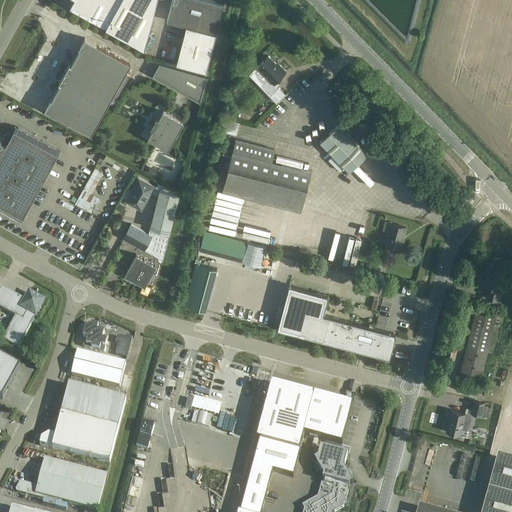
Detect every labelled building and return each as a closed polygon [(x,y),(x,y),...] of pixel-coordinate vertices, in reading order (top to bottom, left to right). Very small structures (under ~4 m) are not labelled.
[(157,0),(73,0),(70,7),(145,48),(157,0)] [(216,33),(224,0),(172,0),(167,20),(186,26),(177,63),(206,71),(216,33)] [(45,109),(54,113),(91,134),(130,63),(85,38),(79,47),(80,48),(71,65),(69,63),(59,82),(61,83),(52,100),(51,99),(45,109)] [(258,67),(257,67),(268,79),(260,86),(263,88),(270,96),(277,103),(281,99),(285,94),(278,87),(274,83),(286,71),(280,65),(279,67),(268,56),(258,67)] [(200,102),(207,76),(159,63),(153,75),(200,102)] [(168,148),(183,121),(162,109),(158,117),(157,117),(151,127),(153,129),(149,137),(168,148)] [(221,129),(227,131),(237,133),(239,123),(240,121),(224,117),(221,129)] [(338,125),(321,142),(333,154),(328,160),(334,165),(339,171),(345,166),(349,171),(366,153),(338,125)] [(0,209),(21,221),(26,212),(60,151),(16,126),(11,135),(5,131),(3,136),(0,134),(0,209)] [(236,139),(233,149),(224,147),(214,188),(301,211),(311,171),(271,161),(274,149),(236,139)] [(148,165),(145,171),(160,180),(163,174),(148,165)] [(125,200),(127,201),(127,205),(133,207),(135,206),(142,209),(155,185),(138,176),(125,200)] [(174,180),(170,186),(177,190),(180,183),(174,180)] [(75,204),(83,208),(94,215),(101,202),(98,200),(99,198),(83,189),(75,204)] [(160,189),(150,228),(170,233),(179,194),(160,189)] [(212,196),(208,210),(213,211),(216,197),(212,196)] [(119,203),(116,209),(122,212),(125,207),(119,203)] [(296,222),(290,248),(308,253),(315,226),(296,222)] [(383,230),(388,231),(385,244),(400,248),(406,227),(385,222),(383,230)] [(123,238),(144,250),(163,260),(170,233),(150,228),(148,234),(131,224),(123,238)] [(206,231),(202,249),(271,265),(274,246),(206,231)] [(155,266),(155,265),(154,264),(154,265),(137,255),(136,254),(135,255),(126,273),(125,274),(126,274),(133,278),(137,280),(144,284),(145,285),(145,283),(146,282),(147,283),(150,278),(149,277),(155,266)] [(299,277),(302,261),(287,258),(284,274),(299,277)] [(503,267),(488,263),(482,285),(489,286),(486,298),(499,301),(503,282),(500,281),(503,267)] [(316,269),(313,281),(352,291),(355,279),(316,269)] [(0,291),(0,308),(14,316),(15,317),(2,340),(18,349),(31,325),(35,316),(36,316),(44,301),(32,294),(29,292),(26,297),(24,300),(2,288),(0,291)] [(305,309),(298,334),(325,341),(362,351),(387,357),(393,333),(369,326),(350,321),(323,314),(305,309)] [(476,310),(460,374),(480,379),(483,371),(484,363),(486,358),(486,354),(495,319),(496,315),(476,310)] [(84,342),(83,347),(92,349),(99,351),(104,352),(105,348),(107,340),(102,339),(104,332),(97,330),(98,326),(91,324),(90,326),(88,326),(87,328),(85,327),(83,337),(87,338),(86,343),(84,342)] [(125,338),(116,336),(115,343),(118,343),(115,355),(127,357),(132,337),(126,336),(125,338)] [(458,345),(448,342),(444,357),(454,360),(458,345)] [(71,375),(81,377),(120,387),(126,364),(77,351),(71,375)] [(20,368),(0,356),(0,398),(2,400),(13,380),(15,382),(18,377),(15,376),(20,368)] [(262,511),(266,497),(273,472),(293,478),(300,453),(304,436),(342,446),(347,426),(353,406),(341,403),(341,402),(334,400),(326,398),(326,399),(314,395),(301,392),(302,391),(293,389),(285,387),(285,388),(271,384),(266,405),(256,441),(259,442),(252,467),(246,491),(239,511),(262,511)] [(39,446),(109,464),(126,400),(69,385),(55,436),(48,435),(48,438),(44,440),(41,439),(39,446)] [(484,406),(484,403),(473,400),(471,413),(488,417),(490,407),(484,406)] [(482,511),(511,511),(511,403),(498,458),(488,491),(482,511)] [(0,406),(0,425),(5,427),(11,410),(0,406)] [(209,427),(212,415),(194,410),(191,422),(209,427)] [(471,415),(461,413),(451,411),(449,419),(450,419),(449,423),(448,422),(446,431),(460,435),(464,421),(469,423),(471,415)] [(136,445),(138,446),(148,448),(154,426),(143,422),(136,445)] [(347,455),(338,452),(320,448),(317,458),(314,460),(323,476),(322,479),(324,480),(323,484),(321,483),(318,497),(302,506),(304,509),(303,511),(334,511),(347,505),(346,502),(348,491),(346,490),(347,486),(349,487),(349,486),(353,484),(344,468),(347,455)] [(19,483),(16,490),(16,491),(16,492),(17,493),(31,496),(57,503),(58,504),(59,504),(59,503),(60,503),(60,502),(61,502),(97,511),(107,476),(55,462),(45,459),(38,487),(22,482),(21,482),(20,482),(20,483),(19,483)]
